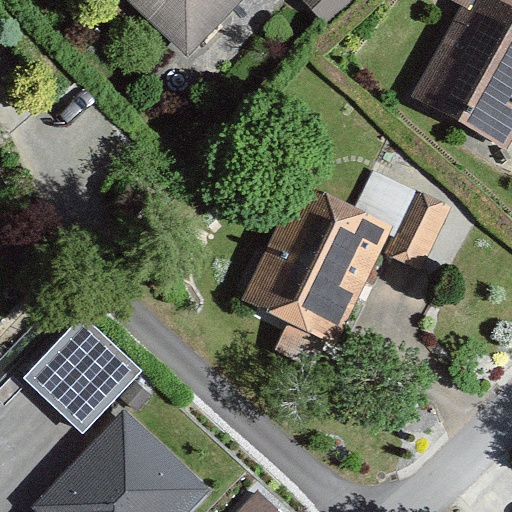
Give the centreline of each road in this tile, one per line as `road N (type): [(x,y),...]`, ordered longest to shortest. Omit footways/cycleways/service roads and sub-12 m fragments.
road 1 (unknown): [(52,147),(87,252),(105,281),(331,511)]
road 2 (residential): [(404,511),(511,397)]
